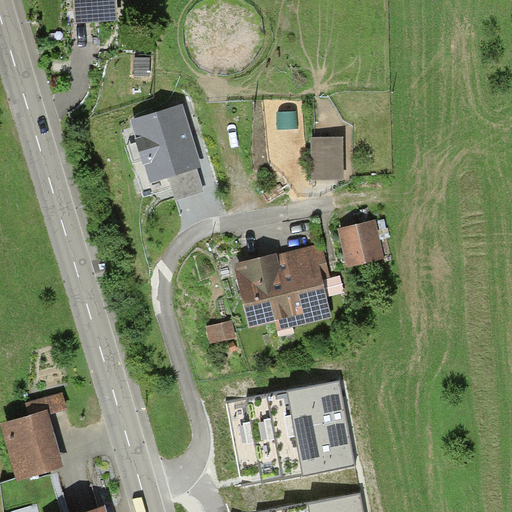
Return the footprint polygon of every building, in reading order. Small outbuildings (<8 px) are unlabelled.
[(73,0),(75,25),(120,21),(118,0),(73,0)] [(194,140),(183,106),(132,123),(153,184),(169,179),(177,201),(206,192),(198,169),(204,168),(194,140)] [(313,139),(312,179),(343,180),(344,139),(313,139)] [(378,222),(339,231),(347,267),(386,258),(378,222)] [(321,243),(236,266),(253,330),(278,323),(280,329),(331,316),(321,281),(331,279),(321,243)] [(233,321),(206,328),(210,344),(236,338),(233,321)] [(339,382),(227,403),(241,475),(261,471),(263,482),(355,464),(339,382)] [(45,400),(49,412),(50,417),(69,411),(63,394),(45,400)] [(49,412),(0,425),(17,482),(65,468),(50,417),(49,412)] [(363,511),(360,493),(260,511),(363,511)] [(107,511),(107,509),(97,511),(42,511),(39,503),(10,511),(107,511)]
